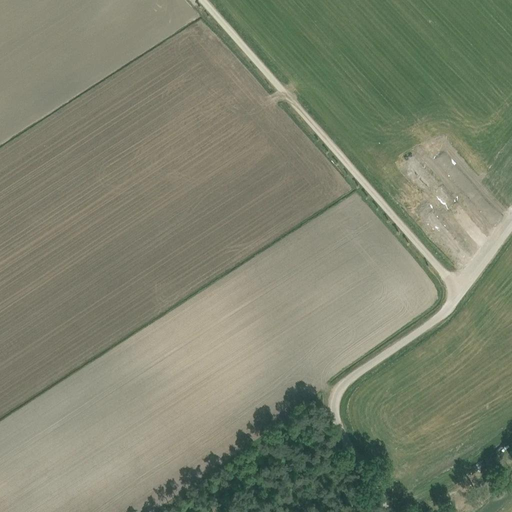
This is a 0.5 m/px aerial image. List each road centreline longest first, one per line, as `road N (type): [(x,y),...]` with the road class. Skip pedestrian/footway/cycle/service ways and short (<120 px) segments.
road 1 (unclassified): [(202,0),(459,289)]
road 2 (unclassified): [(391,511),(341,432),(332,402),(345,379),(446,308),(459,289)]
